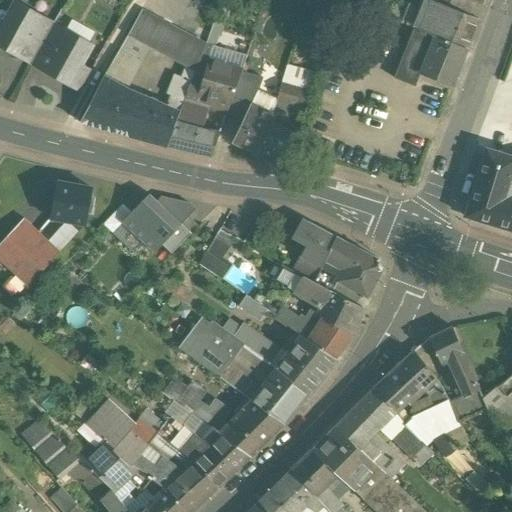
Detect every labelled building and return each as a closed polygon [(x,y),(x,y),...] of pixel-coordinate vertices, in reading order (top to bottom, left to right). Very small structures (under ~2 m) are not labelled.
[(445,6),(429,0),(423,16),(418,30),(434,36),(445,6)] [(0,31),(0,46),(19,57),(20,56),(19,56),(41,18),(16,3),(4,24),(0,31)] [(478,19),(445,6),(434,36),(467,49),(478,19)] [(418,30),(423,16),(412,11),(406,25),(418,30)] [(205,47),(141,12),(128,35),(127,36),(150,48),(185,67),(195,72),(205,47)] [(41,18),(19,56),(20,56),(32,63),(53,25),(41,18)] [(53,25),(32,63),(44,70),(66,32),(65,32),(53,25)] [(413,29),(394,78),(415,86),(420,73),(419,73),(433,37),(413,29)] [(66,32),(44,70),(69,85),(69,84),(79,66),(91,46),(66,31),(65,32),(66,32)] [(150,48),(127,36),(119,50),(142,62),(150,48)] [(433,37),(419,73),(420,73),(452,86),(467,49),(434,36),(433,37)] [(241,71),(245,57),(205,47),(195,72),(184,101),(208,107),(226,112),(232,98),(241,71)] [(142,62),(119,50),(102,80),(126,92),(142,62)] [(90,72),(79,66),(69,84),(80,91),(90,72)] [(181,77),(174,75),(166,94),(172,96),(167,109),(179,115),(184,101),(195,72),(185,67),(181,77)] [(241,71),(232,98),(254,104),(262,77),(241,71)] [(102,80),(80,123),(90,126),(166,147),(174,130),(172,129),(179,115),(167,109),(126,92),(102,80)] [(308,91),(282,83),(278,98),(303,106),(308,91)] [(254,106),(254,104),(232,98),(226,112),(243,121),(250,105),(254,106)] [(208,107),(184,101),(179,115),(172,129),(174,130),(166,147),(210,157),(219,133),(201,128),(208,107)] [(243,121),(233,143),(256,154),(271,123),(271,124),(275,116),(254,106),(250,105),(243,121)] [(271,123),(256,154),(278,165),(293,134),(271,124),(271,123)] [(309,135),(301,132),(298,142),(306,145),(309,135)] [(511,178),(511,156),(484,148),(466,211),(472,219),(511,231),(511,200),(506,199),(511,178)] [(92,189),(57,182),(50,218),(69,221),(85,224),(92,189)] [(160,246),(181,225),(150,195),(121,223),(153,254),(160,246)] [(190,204),(150,195),(181,225),(196,209),(190,204)] [(50,243),(24,219),(0,244),(0,260),(28,287),(39,274),(60,252),(50,243)] [(316,227),(301,219),(292,237),(306,245),(316,227)] [(85,224),(69,221),(50,243),(60,252),(85,224)] [(181,225),(160,246),(170,255),(191,234),(181,225)] [(306,245),(301,254),(322,264),(325,258),(336,237),(316,227),(306,245)] [(220,228),(200,263),(224,277),(233,262),(224,257),(236,237),(220,228)] [(378,259),(336,237),(325,258),(333,262),(345,267),(338,281),(368,296),(382,269),(378,259)] [(322,264),(301,254),(292,269),(303,275),(314,281),(318,272),(322,264)] [(333,262),(325,258),(322,264),(318,272),(326,275),(333,262)] [(345,267),(333,262),(326,275),(318,272),(316,277),(320,279),(318,284),(330,291),(332,292),(338,281),(345,267)] [(292,270),(281,265),(274,278),(294,291),(303,275),(292,269),(292,270)] [(39,274),(28,287),(34,292),(45,280),(39,274)] [(314,281),(303,275),(294,291),(320,307),(323,300),(325,301),(330,291),(318,284),(314,281)] [(238,329),(170,280),(164,289),(202,317),(231,338),(238,329)] [(332,292),(330,291),(325,301),(319,314),(325,317),(351,335),(352,334),(350,333),(362,308),(332,292)] [(266,309),(246,295),(239,305),(260,319),(266,309)] [(231,338),(202,317),(178,349),(219,377),(228,364),(242,345),(231,338)] [(351,335),(325,317),(312,336),(309,340),(334,359),(351,335)] [(279,349),(242,323),(238,329),(231,338),(242,345),(269,364),(279,349)] [(476,381),(452,327),(428,338),(436,357),(444,354),(459,388),(476,381)] [(298,343),(277,369),(307,394),(334,359),(309,340),(305,338),(303,336),(298,343)] [(287,352),(281,348),(279,349),(269,364),(277,369),(298,343),(296,341),(287,352)] [(436,378),(412,352),(373,388),(395,413),(406,402),(408,404),(436,378)] [(451,398),(457,395),(441,363),(435,366),(451,398)] [(262,388),(228,364),(219,377),(252,401),(262,388)] [(262,388),(252,401),(283,423),(307,394),(277,369),(262,388)] [(228,406),(209,394),(212,390),(194,379),(190,386),(175,376),(165,392),(217,424),(228,406)] [(436,378),(425,389),(435,408),(449,401),(436,378)] [(511,397),(511,385),(506,379),(489,394),(495,400),(511,420),(511,406),(508,401),(511,397)] [(476,381),(459,388),(462,395),(449,401),(459,425),(489,410),(487,407),(484,398),(476,381)] [(373,388),(336,426),(359,449),(374,434),(395,413),(373,388)] [(495,400),(489,394),(484,398),(487,407),(495,400)] [(252,401),(220,432),(222,436),(249,458),(283,423),(252,401)] [(435,408),(424,415),(421,411),(414,417),(426,431),(432,438),(459,425),(449,401),(435,408)] [(114,407),(93,430),(114,449),(131,432),(137,426),(114,407)] [(222,436),(183,408),(171,422),(169,420),(165,426),(159,434),(194,463),(222,436)] [(140,419),(159,434),(165,426),(145,412),(140,419)] [(426,431),(414,417),(407,425),(420,438),(426,431)] [(420,438),(407,425),(394,438),(412,457),(426,444),(420,438)] [(359,449),(336,426),(311,451),(336,475),(357,496),(361,500),(368,507),(373,511),(423,511),(389,479),(359,449)] [(131,432),(114,449),(134,465),(150,446),(131,432)] [(405,464),(374,434),(359,449),(389,479),(405,464)] [(249,458),(222,436),(194,463),(219,487),(249,458)] [(102,461),(92,451),(81,463),(91,473),(92,471),(102,461)] [(102,461),(92,471),(112,492),(133,471),(113,451),(102,461)] [(336,475),(311,451),(292,471),(315,496),(323,488),(336,475)] [(172,484),(164,489),(184,511),(191,511),(219,487),(194,463),(172,484)] [(169,478),(156,467),(148,476),(164,489),(172,484),(168,480),(169,478)] [(112,492),(92,471),(91,473),(81,482),(102,501),(112,492)] [(292,471),(248,511),(327,511),(315,496),(292,471)] [(328,494),(323,488),(315,496),(327,511),(335,511),(341,507),(330,493),(328,494)] [(140,511),(138,511),(184,511),(164,489),(143,508),(140,511)] [(63,492),(52,502),(60,511),(73,511),(77,509),(63,492)] [(127,511),(112,492),(102,501),(111,511),(127,511)] [(361,500),(357,496),(343,510),(345,511),(363,511),(368,507),(361,500)] [(17,511),(19,511),(10,501),(0,510),(0,511),(17,511)]
